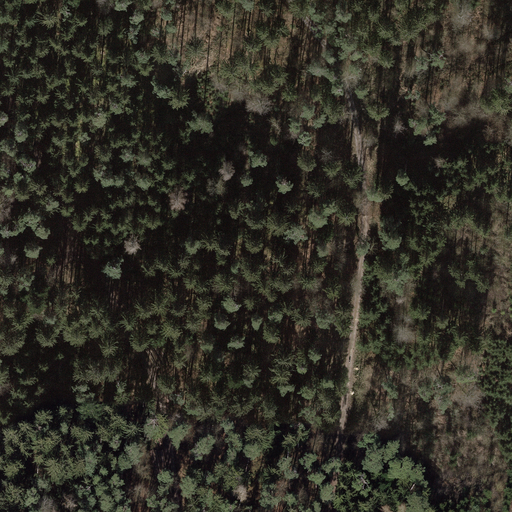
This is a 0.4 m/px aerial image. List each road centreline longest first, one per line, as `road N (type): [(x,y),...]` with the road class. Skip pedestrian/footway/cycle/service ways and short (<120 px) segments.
road 1 (track): [(334,511),(340,392),(368,181),(348,82),(294,0)]
road 2 (track): [(0,380),(63,262),(80,250),(103,275),(156,380),(182,511)]
road 3 (track): [(80,250),(0,76)]
